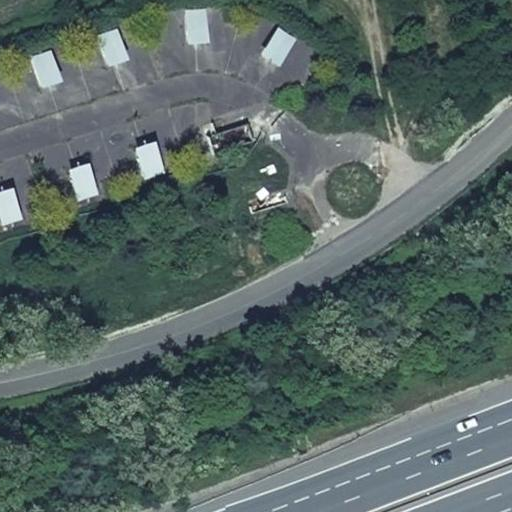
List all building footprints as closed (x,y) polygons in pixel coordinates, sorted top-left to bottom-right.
[(219,20),(200,20),(201,36),(219,36),(219,20)] [(289,49),(273,39),(265,53),(281,62),(289,49)] [(113,40),(95,45),(100,61),(118,55),(113,40)] [(47,61),(29,66),(34,82),(51,76),(47,61)] [(203,143),(209,161),(249,148),(243,130),(203,143)] [(134,166),(139,181),(157,175),(152,160),(134,166)] [(68,188),(73,203),(90,197),(86,182),(68,188)] [(0,209),(0,226),(15,221),(11,206),(0,209)]
